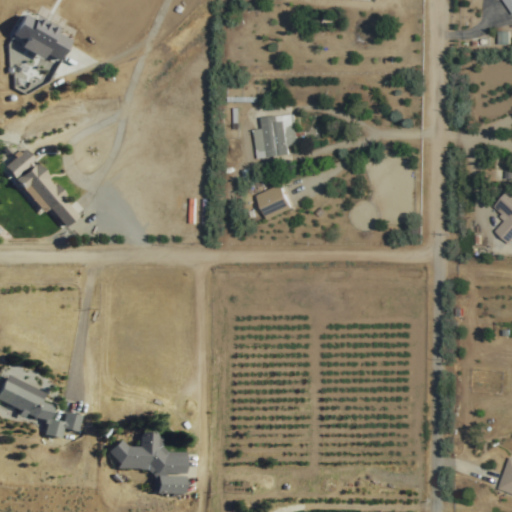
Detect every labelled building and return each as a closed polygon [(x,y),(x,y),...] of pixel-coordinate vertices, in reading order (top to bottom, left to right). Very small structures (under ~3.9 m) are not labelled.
[(511,14),(511,0),(500,0),(510,16),(511,14)] [(256,158),(288,155),(287,146),(296,145),(293,115),(260,118),(261,129),(253,130),(256,158)] [(13,180),(39,216),(50,208),(60,222),(68,216),(68,218),(73,215),(36,163),(13,180)] [(255,195),(264,220),(290,211),(281,186),(255,195)] [(511,244),(511,191),(509,189),(492,208),(505,220),(494,232),(510,247),(511,244)] [(79,418),(63,412),(60,422),(47,417),(51,406),(38,401),(42,391),(2,376),(0,381),(0,403),(47,421),(42,433),(58,439),(62,427),(73,432),(79,418)] [(181,473),(181,450),(153,450),(153,432),(137,432),(137,445),(112,445),(112,463),(139,463),(139,473),(181,473)] [(496,490),(511,495),(511,458),(506,457),(496,490)] [(181,493),(181,475),(155,475),(155,493),(181,493)]
